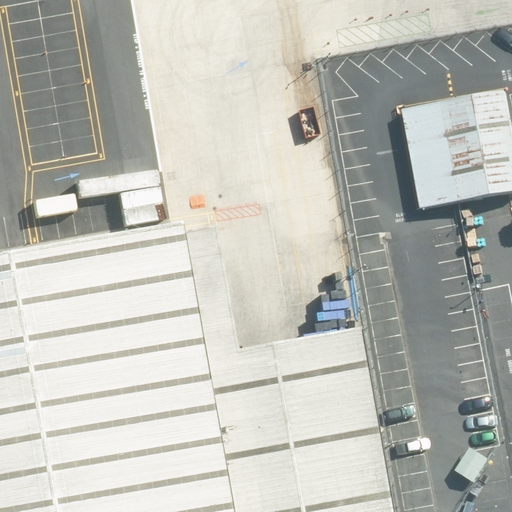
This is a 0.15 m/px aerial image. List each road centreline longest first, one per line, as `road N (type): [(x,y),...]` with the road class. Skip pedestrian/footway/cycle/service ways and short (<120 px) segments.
road 1 (unknown): [(511,45),(403,58),(380,79),(383,147),(437,462)]
road 2 (unknown): [(237,103),(314,511)]
road 3 (unknown): [(237,103),(136,138),(33,154),(0,143)]
